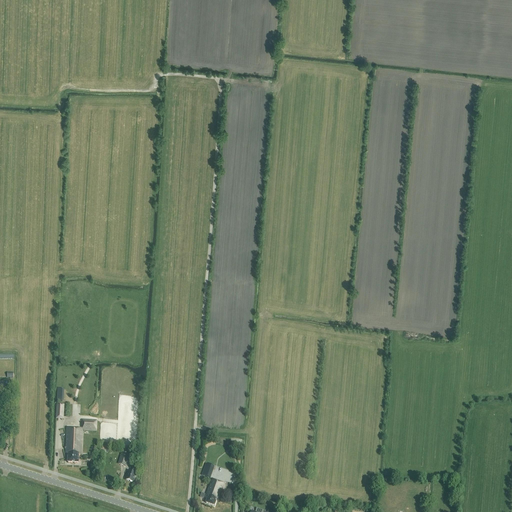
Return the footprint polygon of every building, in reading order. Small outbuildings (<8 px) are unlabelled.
[(64,419),(65,404),(57,404),(56,419),(64,419)] [(96,431),(97,421),(83,420),(82,429),(67,428),(66,454),(68,454),(68,463),(78,463),(79,454),(81,454),(82,431),(96,431)] [(127,467),(130,455),(121,453),(118,464),(127,467)] [(210,478),(214,467),(206,464),(202,476),(210,478)] [(133,482),(136,474),(134,473),(135,469),(132,468),(131,472),(129,472),(128,474),(127,476),(126,480),(133,482)] [(207,499),(206,503),(214,506),(217,499),(219,500),(224,484),(220,482),(212,479),(205,498),(207,499)]
